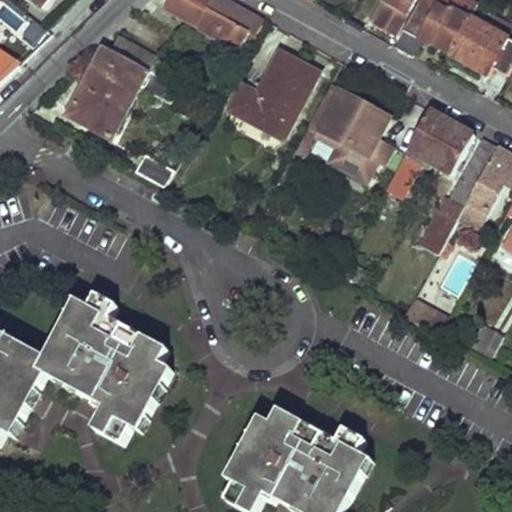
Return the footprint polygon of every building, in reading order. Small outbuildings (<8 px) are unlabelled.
[(31,0),(50,16),(62,0),(31,0)] [(153,0),(150,4),(167,15),(174,0),(153,0)] [(174,0),(167,15),(239,55),(250,38),(253,39),(264,22),(223,0),(174,0)] [(415,0),(392,0),(379,25),(397,34),(415,0)] [(422,42),(452,59),(473,20),(454,10),(451,14),(424,0),(397,50),(413,59),(422,42)] [(498,70),(511,78),(511,40),(473,20),(452,59),(493,79),(498,70)] [(21,45),(32,57),(41,49),(29,38),(21,45)] [(152,79),(171,90),(177,82),(166,76),(170,68),(122,42),(114,56),(152,79)] [(0,87),(21,67),(0,52),(0,87)] [(73,119),(114,144),(143,95),(152,79),(114,56),(109,53),(73,119)] [(233,116),(288,143),(322,78),(284,58),(260,100),(246,94),(233,116)] [(143,95),(170,110),(178,94),(171,90),(152,79),(143,95)] [(388,125),(347,102),(351,94),(335,84),(297,159),(306,165),(322,133),(370,159),(388,125)] [(403,137),(417,145),(433,114),(420,108),(403,137)] [(424,164),(454,181),(477,139),(433,114),(417,145),(390,195),(404,202),(424,164)] [(439,218),(458,229),(499,151),(485,144),(452,204),(448,203),(439,218)] [(442,260),(451,264),(470,226),(481,233),(492,211),(511,175),(511,157),(499,151),(458,229),(442,260)] [(141,176),(170,192),(179,176),(150,162),(141,176)] [(511,175),(492,211),(508,220),(511,211),(511,175)] [(415,302),(411,316),(445,324),(448,311),(415,302)] [(101,434),(128,449),(138,433),(144,437),(178,377),(166,371),(173,357),(116,326),(123,314),(101,303),(93,316),(82,309),(52,365),(44,379),(52,382),(110,414),(101,434)] [(0,451),(4,454),(12,442),(16,445),(52,382),(44,379),(52,365),(0,335),(0,331),(5,323),(0,320),(0,451)] [(474,357),(491,367),(505,341),(488,331),(474,357)] [(290,511),(351,511),(374,469),(362,461),(368,448),(348,437),(340,450),(284,420),(276,432),(266,427),(233,485),(239,490),(231,506),(241,511),(264,511),(271,501),(290,511)]
